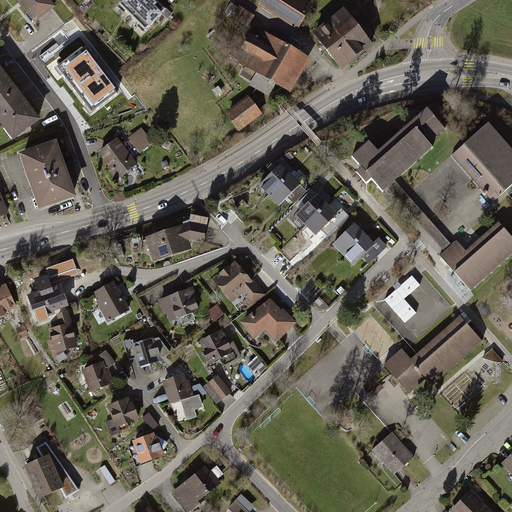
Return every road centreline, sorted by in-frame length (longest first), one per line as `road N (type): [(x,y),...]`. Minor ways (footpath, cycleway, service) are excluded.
road 1 (secondary): [(430,76),(349,96),(230,170),(106,220)]
road 2 (residential): [(213,434),(402,246)]
road 3 (residential): [(106,220),(65,118),(0,38)]
road 4 (residential): [(511,418),(409,511)]
road 5 (residential): [(112,511),(213,434)]
